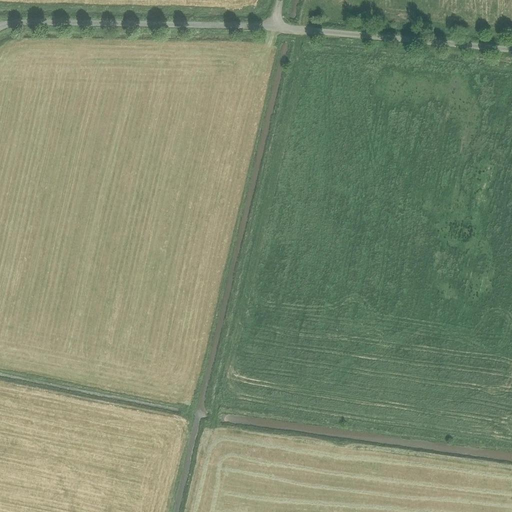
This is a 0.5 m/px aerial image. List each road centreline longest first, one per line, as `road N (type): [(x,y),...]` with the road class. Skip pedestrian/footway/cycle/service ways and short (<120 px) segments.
road 1 (unclassified): [(0,21),(134,17),(274,26)]
road 2 (unclassified): [(511,50),(274,26)]
